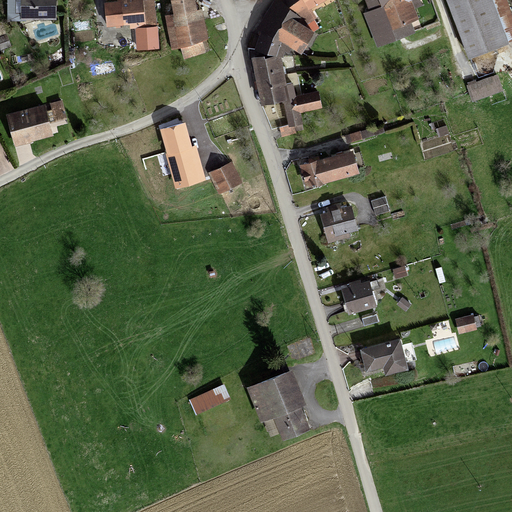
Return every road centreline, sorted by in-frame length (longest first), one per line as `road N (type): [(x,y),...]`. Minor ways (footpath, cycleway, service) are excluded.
road 1 (residential): [(376,511),(238,50)]
road 2 (residential): [(238,50),(175,108),(0,181)]
